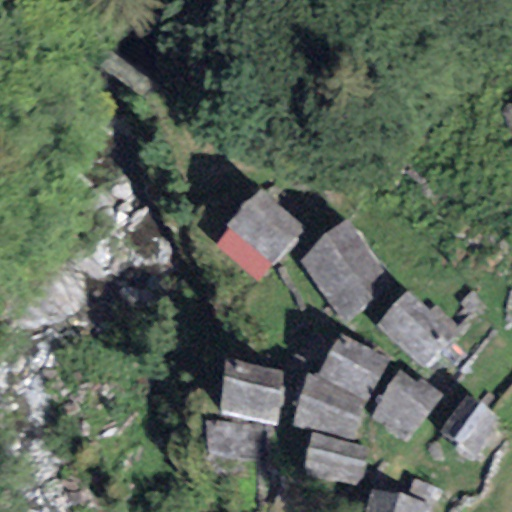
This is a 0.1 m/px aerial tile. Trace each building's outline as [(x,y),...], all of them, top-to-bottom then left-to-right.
[(307,240),(261,198),(226,235),(273,277),(307,240)] [(395,289),(347,229),(295,269),(343,329),(395,289)] [(456,342),(408,302),(378,337),(426,378),(456,342)] [(335,344),(315,387),(366,402),(370,404),(392,366),(335,344)] [(282,379),(223,375),(221,425),(280,428),(282,379)] [(412,445),(441,399),(421,386),(418,391),(399,379),(372,420),(412,445)] [(354,444),(363,414),(366,402),(315,387),(302,384),(292,416),(298,418),(294,434),(322,442),(324,435),(354,444)] [(476,465),(500,426),(463,403),(439,442),(476,465)] [(307,483),(366,487),(369,446),(309,443),(307,483)] [(431,511),(432,511),(370,496),(366,511),(431,511)]
